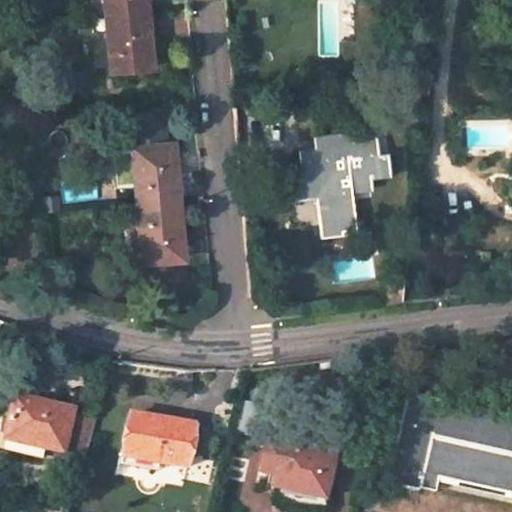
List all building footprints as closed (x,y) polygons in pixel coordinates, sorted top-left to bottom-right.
[(150,14),(148,0),(107,0),(108,17),(150,14)] [(108,17),(113,70),(154,66),(150,14),(108,17)] [(137,179),(139,203),(180,200),(177,161),(168,162),(166,143),(165,123),(133,126),(134,146),(115,147),(118,180),(137,179)] [(391,176),(388,153),(379,154),(376,134),(367,135),(366,128),(313,135),(315,147),(299,149),(300,164),(281,166),(286,200),(315,197),(320,236),(355,232),(351,193),(372,190),(371,178),(391,176)] [(168,162),(177,161),(175,143),(166,143),(168,162)] [(180,200),(139,203),(124,205),(127,241),(142,240),(144,261),(176,258),(174,240),(183,239),(180,200)] [(176,258),(185,257),(183,239),(174,240),(176,258)] [(75,411),(17,396),(12,417),(6,415),(1,437),(65,452),(73,418),(75,411)] [(511,418),(410,396),(389,483),(441,495),(444,480),(511,494),(511,418)] [(195,426),(132,416),(124,466),(159,472),(160,464),(189,468),(195,426)] [(95,423),(73,418),(65,452),(87,457),(95,423)] [(333,461),(266,444),(259,468),(275,473),(271,489),(323,501),(333,461)]
